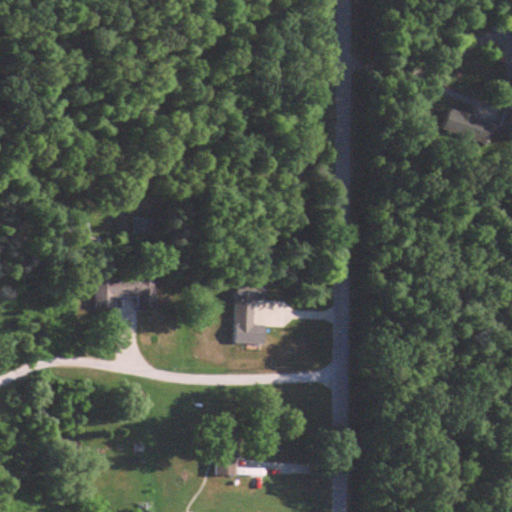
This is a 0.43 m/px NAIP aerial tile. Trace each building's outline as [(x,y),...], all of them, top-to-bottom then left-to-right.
[(511,117),(446,101),(439,127),(509,145),(511,135),(511,117)] [(147,219),(130,219),(130,235),(147,235),(147,219)] [(81,229),(80,222),(65,225),(67,232),(81,229)] [(153,310),(153,280),(89,279),(89,309),(110,309),(110,299),(131,299),(131,310),(153,310)] [(229,283),(227,345),(259,345),(260,326),(248,325),(248,302),(260,302),(261,283),(229,283)] [(207,477),(230,477),(230,423),(207,423),(207,477)]
